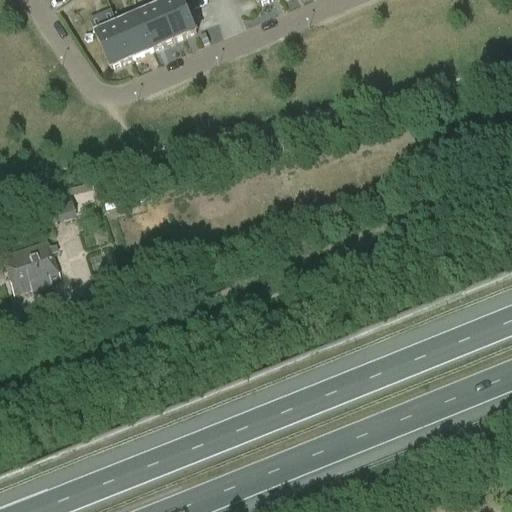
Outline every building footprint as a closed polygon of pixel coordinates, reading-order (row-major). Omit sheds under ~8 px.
[(180,0),(160,9),(175,45),(196,35),(183,3),(181,0),(180,0)] [(278,0),(255,0),(259,9),(278,0)] [(175,45),(160,9),(138,18),(154,54),(175,45)] [(154,54),(138,18),(117,27),(132,63),(154,54)] [(132,63),(117,27),(96,36),(111,72),(132,63)] [(101,199),(105,214),(144,206),(141,191),(101,199)] [(57,201),(40,206),(47,229),(74,220),(73,219),(83,216),(79,204),(71,207),(68,197),(57,201)] [(46,246),(1,261),(14,301),(29,296),(28,292),(59,283),(51,260),(57,258),(54,248),(47,250),(46,246)]
